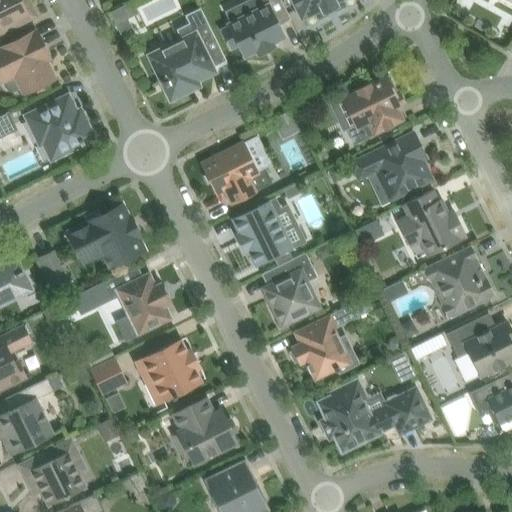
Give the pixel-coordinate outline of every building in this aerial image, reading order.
[(0,0),(0,32),(36,15),(28,0),(0,0)] [(245,56),(255,51),(257,56),(277,46),(275,41),(285,36),(279,25),(291,19),(281,0),(251,0),(250,1),(255,11),(229,24),(230,26),(223,30),(231,47),(239,44),(245,56)] [(292,0),(302,18),(321,8),(323,11),(324,13),(326,12),(326,11),(336,6),(336,7),(339,6),(338,4),(336,1),(338,0),(292,0)] [(164,45),(146,54),(155,71),(157,70),(168,93),(166,95),(169,102),(203,86),(199,78),(214,71),(213,67),(227,60),(201,7),(185,15),(189,23),(177,29),(181,37),(164,45)] [(118,9),(110,13),(116,25),(124,21),(118,9)] [(33,32),(15,41),(0,48),(0,78),(1,82),(3,81),(5,85),(8,89),(13,90),(18,90),(21,88),(24,92),(35,87),(37,86),(43,83),(55,77),(46,60),(50,58),(37,30),(33,32)] [(397,107),(399,106),(399,107),(406,103),(400,92),(396,94),(395,91),(397,90),(392,78),(389,79),(387,76),(370,84),(369,83),(357,89),(358,90),(343,97),(350,113),(352,112),(358,122),(348,127),(355,143),(403,119),(397,107)] [(37,86),(35,87),(39,95),(47,91),(43,83),(37,86)] [(68,95),(30,114),(33,120),(30,124),(35,135),(40,135),(43,141),(50,138),(58,155),(90,139),(91,142),(98,139),(82,105),(78,107),(70,91),(67,93),(68,95)] [(281,114),(274,118),(283,136),(298,128),(295,122),(298,121),(292,109),(281,114)] [(0,115),(0,137),(18,129),(9,111),(0,115)] [(414,131),(396,140),(351,162),(358,178),(382,166),(397,196),(432,179),(422,159),(426,157),(414,131)] [(243,140),(258,171),(266,167),(274,163),(259,133),(243,140)] [(204,167),(207,173),(204,175),(208,184),(211,182),(217,193),(225,189),(232,203),(256,191),(255,191),(273,182),(266,167),(258,171),(246,146),(243,140),(201,161),(202,163),(204,167)] [(338,165),(328,170),(334,182),(341,179),(342,173),(338,165)] [(297,184),(285,190),(289,198),(301,192),(297,184)] [(433,189),(403,204),(408,215),(398,220),(406,235),(415,230),(427,254),(465,235),(458,220),(453,210),(448,212),(442,199),(438,200),(433,189)] [(277,197),(268,201),(291,248),(307,239),(288,201),(281,205),(277,197)] [(234,218),(241,233),(238,235),(245,251),(249,249),(256,264),(273,256),(291,248),(268,201),(234,218)] [(104,252),(111,266),(144,250),(136,234),(137,233),(131,220),(130,221),(122,205),(89,221),(89,222),(70,232),(84,262),(104,252)] [(327,243),(315,249),(321,260),(333,254),(327,243)] [(494,294),(486,277),(470,245),(425,267),(431,280),(437,277),(448,301),(443,304),(449,316),(454,314),(455,315),(489,298),(489,297),(494,294)] [(288,249),(273,256),(278,265),(292,258),(288,249)] [(41,258),(53,284),(68,277),(56,251),(41,258)] [(268,301),(269,300),(282,325),(320,306),(314,294),(312,295),(305,282),(318,276),(306,251),(292,258),(278,265),(262,273),(266,283),(260,286),(268,301)] [(0,302),(25,290),(18,275),(24,273),(22,270),(20,271),(16,263),(0,270),(0,302)] [(136,266),(72,297),(80,312),(125,290),(136,312),(130,315),(117,321),(126,338),(138,332),(139,333),(171,317),(165,304),(169,302),(160,283),(156,285),(149,272),(141,276),(136,266)] [(402,280),(383,289),(388,300),(389,302),(408,293),(407,291),(402,280)] [(366,295),(351,302),(358,316),(373,309),(366,295)] [(335,327),(358,316),(351,302),(328,314),(328,315),(335,327)] [(43,311),(50,324),(65,317),(58,303),(43,311)] [(511,330),(507,321),(503,323),(495,327),(489,313),(448,333),(459,356),(469,351),(481,375),(511,359),(511,342),(511,341),(511,340),(511,330)] [(299,342),(292,346),(300,363),(306,361),(314,377),(315,379),(319,377),(335,369),(335,370),(339,368),(340,371),(357,362),(351,349),(346,351),(335,327),(328,315),(312,323),(294,332),(299,342)] [(412,320),(401,325),(407,337),(418,332),(412,320)] [(0,336),(0,389),(27,377),(19,361),(15,362),(10,352),(32,341),(24,325),(0,336)] [(417,357),(449,344),(444,332),(412,345),(417,357)] [(181,339),(163,348),(143,358),(163,399),(172,395),(173,397),(178,394),(178,392),(202,381),(197,370),(202,368),(191,347),(186,349),(181,339)] [(391,342),(390,345),(392,350),(399,347),(396,340),(395,340),(391,342)] [(110,347),(86,359),(91,369),(114,357),(115,357),(110,347)] [(433,359),(445,389),(459,383),(446,354),(433,359)] [(91,369),(102,393),(126,381),(114,357),(91,369)] [(82,362),(73,367),(78,378),(84,380),(90,377),(82,362)] [(511,417),(511,372),(471,393),(480,411),(488,408),(494,421),(497,422),(500,420),(501,422),(511,417)] [(48,378),(23,390),(5,399),(10,410),(0,415),(0,432),(10,454),(53,433),(36,399),(54,390),(48,378)] [(328,441),(336,437),(343,450),(380,432),(379,430),(396,422),(400,432),(430,418),(415,388),(399,396),(395,395),(388,398),(387,402),(386,402),(388,405),(370,414),(363,399),(367,398),(358,379),(330,393),(332,397),(320,403),(326,416),(318,419),(328,441)] [(207,397),(183,408),(172,414),(180,430),(178,431),(178,432),(174,434),(181,449),(190,445),(198,460),(237,441),(222,410),(215,413),(207,397)] [(113,417),(96,425),(99,431),(109,426),(114,438),(121,434),(113,417)] [(134,428),(124,433),(130,444),(137,440),(138,435),(134,428)] [(71,439),(38,456),(20,464),(34,494),(42,490),(49,504),(85,486),(71,459),(79,455),(71,439)] [(241,460),(227,466),(203,478),(220,511),(264,511),(270,509),(260,488),(256,490),(241,460)] [(140,471),(130,476),(138,494),(149,489),(140,471)] [(172,489),(154,498),(161,511),(162,511),(172,508),(178,500),(172,489)] [(64,508),(55,511),(100,511),(104,510),(96,492),(64,508)]
